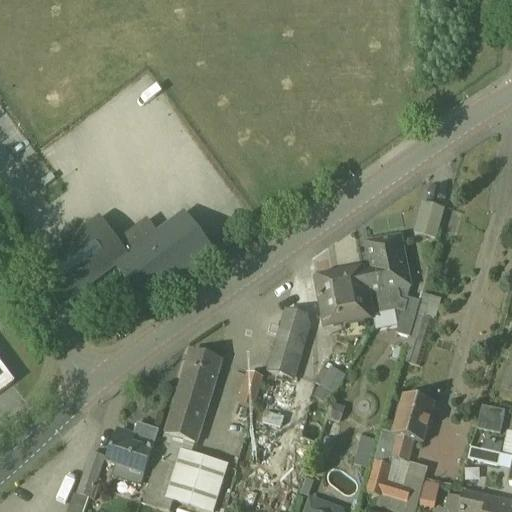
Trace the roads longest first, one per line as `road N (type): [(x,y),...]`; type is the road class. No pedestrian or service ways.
road 1 (tertiary): [(93,390),(511,96)]
road 2 (tertiary): [(93,390),(0,265)]
road 3 (tertiary): [(0,471),(93,390)]
